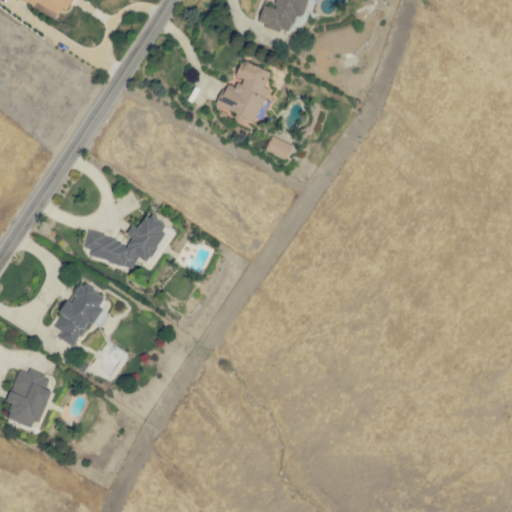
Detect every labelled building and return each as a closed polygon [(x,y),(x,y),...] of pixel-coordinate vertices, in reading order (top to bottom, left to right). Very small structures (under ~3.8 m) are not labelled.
[(21,0),(34,6),(36,4),(62,17),(70,0),(21,0)] [(263,6),(258,24),(290,33),(295,15),(303,17),(308,0),(273,0),(271,8),(263,6)] [(271,72),(242,60),(235,77),(240,79),(237,88),(226,83),(215,108),(255,124),(269,89),(264,87),(271,72)] [(266,151),(287,160),(293,145),(272,136),(266,151)] [(132,268),(138,258),(149,261),(160,244),(162,239),(166,224),(157,218),(146,216),(139,228),(132,226),(127,235),(132,238),(127,247),(114,239),(109,238),(101,233),(88,230),(84,246),(91,250),(90,256),(105,260),(112,263),(132,268)] [(54,327),(62,332),(59,338),(74,346),(89,322),(92,325),(108,299),(81,282),(54,327)] [(51,392),(45,389),(49,378),(28,370),(27,373),(19,370),(6,402),(13,405),(7,419),(31,428),(34,421),(39,423),(51,392)]
